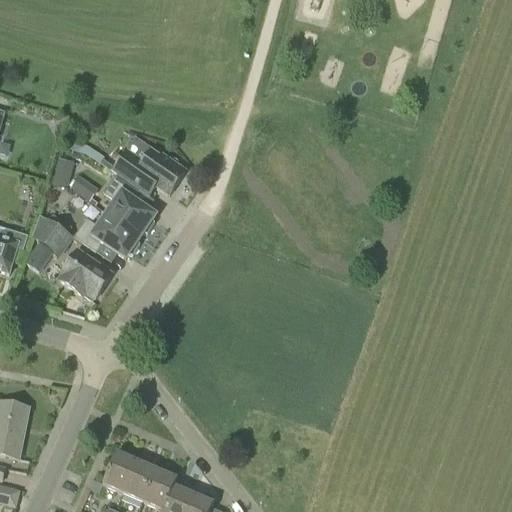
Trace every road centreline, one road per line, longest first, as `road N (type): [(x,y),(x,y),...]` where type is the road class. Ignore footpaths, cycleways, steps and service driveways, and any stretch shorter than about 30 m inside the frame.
road 1 (track): [(209,206),(276,0)]
road 2 (residential): [(246,511),(132,363),(108,354)]
road 3 (residential): [(108,354),(209,206)]
road 4 (residential): [(34,511),(108,354)]
